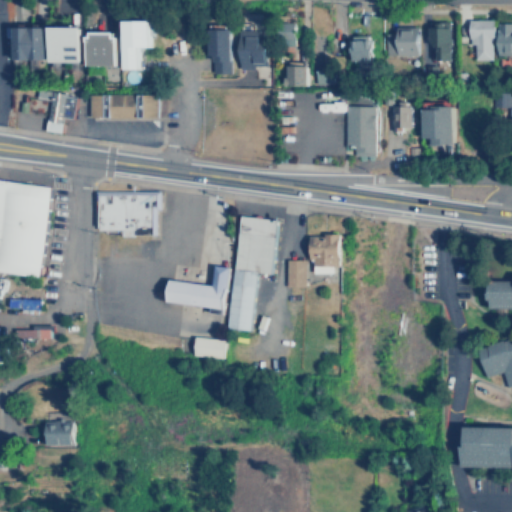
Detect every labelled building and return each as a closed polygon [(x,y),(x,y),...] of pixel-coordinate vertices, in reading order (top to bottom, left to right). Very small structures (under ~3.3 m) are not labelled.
[(493,19),(469,19),(469,44),(475,44),(475,59),(494,59),(493,19)] [(123,20),(124,69),(139,69),(139,47),(150,47),(150,20),(123,20)] [(296,45),(296,22),(282,21),(281,45),(296,45)] [(452,59),(451,21),(435,22),(435,27),(427,27),(428,59),(452,59)] [(511,23),(497,23),(497,54),(511,54),(511,23)] [(44,26),(12,27),(13,59),(45,59),(44,26)] [(418,26),(396,26),(396,32),(385,32),(385,55),(419,55),(418,26)] [(81,62),(82,27),(49,27),(49,62),(81,62)] [(213,73),(231,73),(232,29),(209,29),(208,56),(214,56),(213,73)] [(266,30),(240,30),(240,67),(266,67),(266,30)] [(116,66),(116,32),(88,32),(87,66),(116,66)] [(373,66),(372,35),(351,36),(352,67),(373,66)] [(307,65),(285,65),(285,86),(307,86),(307,65)] [(42,129),(59,132),(61,117),(69,118),(73,95),(48,91),(46,101),(44,115),(42,129)] [(86,92),(154,93),(154,116),(85,115),(86,92)] [(15,100),(14,110),(22,111),(23,101),(20,101),(15,100)] [(373,154),(373,104),(342,104),(342,154),(373,154)] [(418,143),(451,143),(451,104),(418,104),(418,143)] [(412,127),(411,105),(392,106),(393,127),(412,127)] [(0,179),(0,234),(44,241),(51,187),(0,179)] [(94,191),(158,188),(159,209),(154,209),(155,229),(133,229),(133,235),(119,235),(118,227),(95,228),(94,191)] [(238,214),(225,328),(248,330),(254,272),(268,273),(275,218),(238,214)] [(306,235),(321,235),(321,232),(333,232),(333,237),(337,237),(337,266),(331,266),(331,271),(310,271),(310,257),(306,257),(306,235)] [(0,234),(44,241),(39,276),(0,270),(0,234)] [(284,258),(303,258),(303,284),(285,285),(284,258)] [(212,264),(209,284),(168,279),(166,300),(208,306),(207,312),(220,313),(227,266),(212,264)] [(486,280),(511,281),(511,306),(486,306),(486,280)] [(39,309),(39,281),(7,281),(7,309),(39,309)] [(50,337),(49,324),(31,325),(31,328),(14,329),(14,338),(50,337)] [(475,346),(511,335),(511,384),(506,386),(501,371),(483,376),(475,346)] [(221,357),(221,338),(191,338),(191,357),(221,357)] [(69,421),(40,421),(40,444),(69,444),(69,421)] [(460,425),(511,425),(511,464),(459,464),(460,425)]
